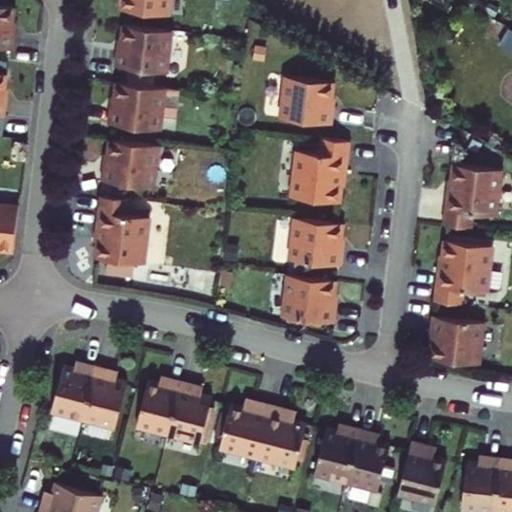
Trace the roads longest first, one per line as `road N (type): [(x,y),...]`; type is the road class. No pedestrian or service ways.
road 1 (residential): [(386,373),(181,319),(29,301)]
road 2 (residential): [(60,0),(29,301)]
road 3 (residential): [(386,373),(415,130)]
road 4 (residential): [(29,301),(0,436)]
road 5 (residential): [(511,399),(386,373)]
